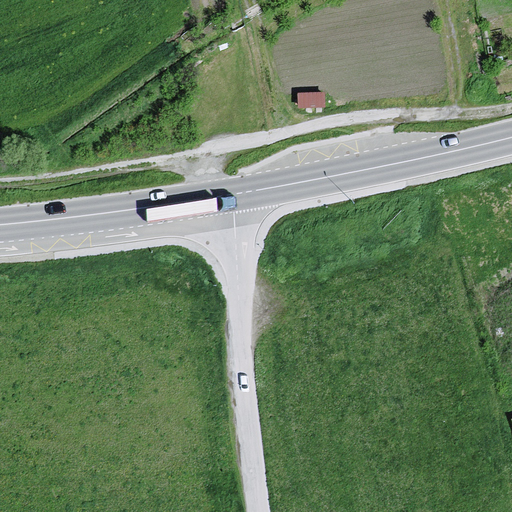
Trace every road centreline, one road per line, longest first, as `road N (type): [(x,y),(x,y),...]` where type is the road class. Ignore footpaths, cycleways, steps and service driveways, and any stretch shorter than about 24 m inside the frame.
road 1 (track): [(0,183),(357,114),(511,113)]
road 2 (residential): [(230,195),(259,511)]
road 3 (tertiary): [(230,195),(511,137)]
road 4 (tertiary): [(0,224),(230,195)]
